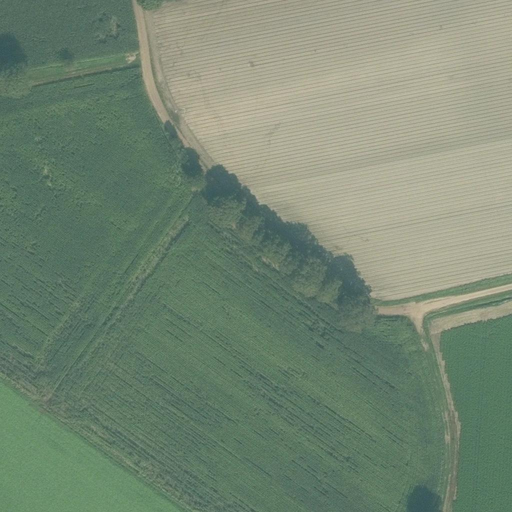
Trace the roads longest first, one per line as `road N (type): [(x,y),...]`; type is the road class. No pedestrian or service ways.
road 1 (track): [(143,0),(160,110),(218,192),(362,307),(415,312)]
road 2 (track): [(0,80),(149,56)]
